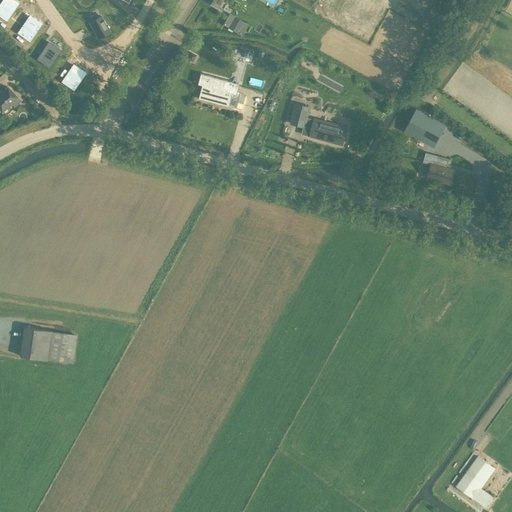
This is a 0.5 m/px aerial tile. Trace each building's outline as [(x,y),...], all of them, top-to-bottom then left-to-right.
[(13,0),(2,0),(0,3),(0,15),(7,20),(18,3),(13,0)] [(29,15),(17,32),(30,41),(41,24),(29,15)] [(101,16),(89,23),(98,38),(110,31),(101,16)] [(48,41),(37,58),(49,66),(60,50),(48,41)] [(73,64),(62,81),(74,90),(86,73),(73,64)] [(200,74),(197,84),(201,85),(198,98),(228,106),(231,93),(235,94),(238,84),(200,74)] [(0,109),(1,111),(11,102),(14,106),(20,100),(7,87),(0,93),(0,109)] [(314,120),(307,118),(310,107),(295,102),(290,124),(304,127),(302,133),(310,136),(323,140),(323,138),(343,144),(347,127),(314,119),(314,120)] [(431,116),(421,110),(417,108),(404,130),(407,132),(419,138),(431,116)] [(420,179),(419,180),(449,187),(453,172),(443,170),(445,160),(416,154),(414,163),(424,166),(420,179)] [(73,363),(77,335),(69,334),(50,331),(23,327),(19,356),(46,360),(46,359),(73,363)] [(495,468),(492,466),(478,456),(456,485),(485,507),(493,496),(481,488),(495,468)]
